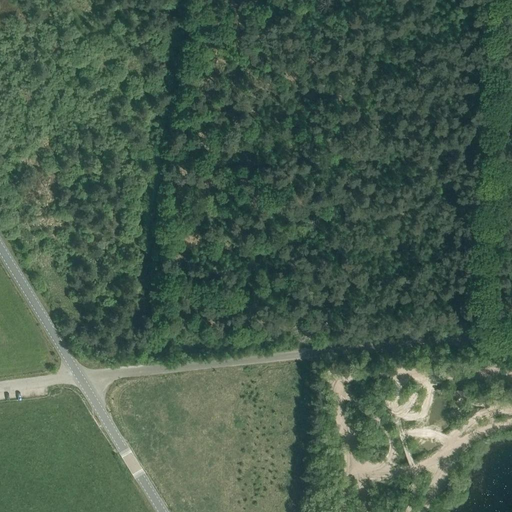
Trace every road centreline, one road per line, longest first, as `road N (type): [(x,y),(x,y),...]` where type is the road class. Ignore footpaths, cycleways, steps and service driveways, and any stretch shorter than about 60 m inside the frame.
road 1 (unclassified): [(511,342),(79,376)]
road 2 (unclassified): [(162,511),(79,376)]
road 3 (unclassified): [(79,376),(0,246)]
